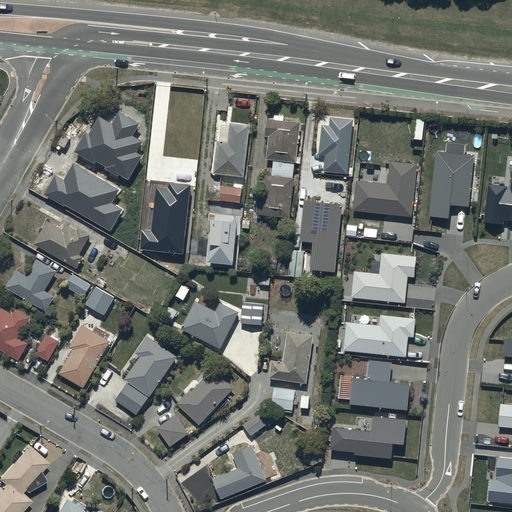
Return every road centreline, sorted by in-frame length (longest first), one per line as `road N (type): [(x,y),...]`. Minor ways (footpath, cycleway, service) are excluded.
road 1 (trunk): [(511,88),(447,90),(63,41)]
road 2 (trunk): [(0,8),(249,33),(380,57)]
road 3 (trunk): [(63,41),(91,32),(380,57)]
road 4 (residential): [(511,280),(472,305),(457,333),(441,470),(417,511)]
road 5 (residential): [(0,382),(116,451),(167,511)]
road 6 (residential): [(416,511),(377,495),(341,492),(266,511)]
road 7 (secondary): [(63,41),(0,170)]
road 8 (trunk): [(380,57),(511,88)]
